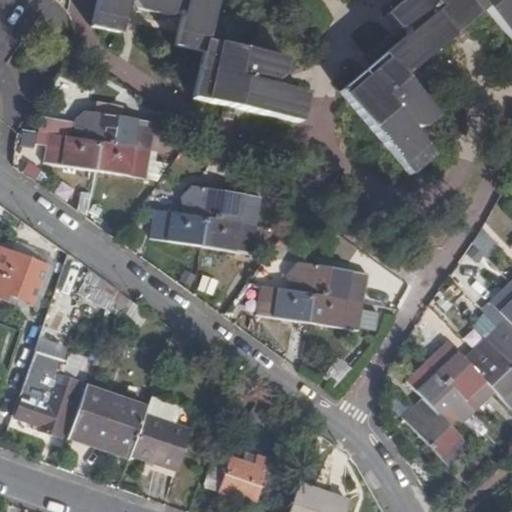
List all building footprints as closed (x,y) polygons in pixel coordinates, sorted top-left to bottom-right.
[(119,34),(124,11),(132,6),(135,11),(167,18),(173,14),(178,23),(173,48),(201,55),(191,98),(298,123),(304,96),(279,91),(274,84),(280,80),(283,62),(203,43),(213,0),(96,0),(90,28),(119,34)] [(432,157),(416,137),(417,130),(423,130),(436,119),(403,78),(485,10),(511,41),(511,0),(405,0),(384,18),(395,31),(401,30),(402,40),(339,92),(411,176),(432,157)] [(72,123),(76,140),(98,144),(149,152),(154,123),(84,111),(72,123)] [(41,164),(94,172),(98,144),(76,140),(46,135),(41,164)] [(144,180),(149,152),(98,144),(94,172),(144,180)] [(178,199),(182,215),(202,219),(255,227),(260,198),(190,188),(178,199)] [(146,239),(198,248),(202,219),(182,215),(151,211),(146,239)] [(250,256),(255,227),(202,219),(198,248),(250,256)] [(42,269),(0,251),(0,302),(11,307),(14,301),(26,305),(42,269)] [(284,277),(288,292),(311,295),(362,304),(366,275),(298,264),(284,277)] [(503,321),(495,329),(511,329),(511,287),(508,284),(487,304),(503,321)] [(254,316),(306,324),(311,295),(288,292),(259,287),(254,316)] [(357,332),(362,304),(311,295),(306,324),(357,332)] [(495,329),(483,341),(511,371),(511,329),(495,329)] [(198,364),(204,355),(170,331),(163,349),(198,364)] [(511,371),(483,341),(471,352),(471,370),(487,387),(486,402),(495,394),(511,411),(511,410),(511,371)] [(446,344),(426,364),(474,414),(486,402),(487,387),(471,370),(471,352),(462,361),(446,344)] [(421,401),(412,409),(429,408),(445,425),(462,425),(474,414),(426,364),(405,384),(421,401)] [(21,398),(14,418),(39,427),(37,431),(60,439),(79,385),(56,377),(46,406),(21,398)] [(143,409),(84,388),(66,440),(126,460),(127,457),(141,415),(143,409)] [(388,408),(400,421),(410,411),(398,398),(388,408)] [(173,409),(146,400),(143,409),(141,415),(171,426),(175,414),(173,409)] [(453,434),(462,425),(445,425),(429,408),(412,409),(410,411),(400,421),(449,471),(469,451),(453,434)] [(171,426),(141,415),(127,457),(175,474),(189,432),(171,426)] [(214,453),(202,488),(252,505),(267,460),(246,452),(242,463),(214,453)] [(345,511),(348,505),(296,486),(286,511),(345,511)]
